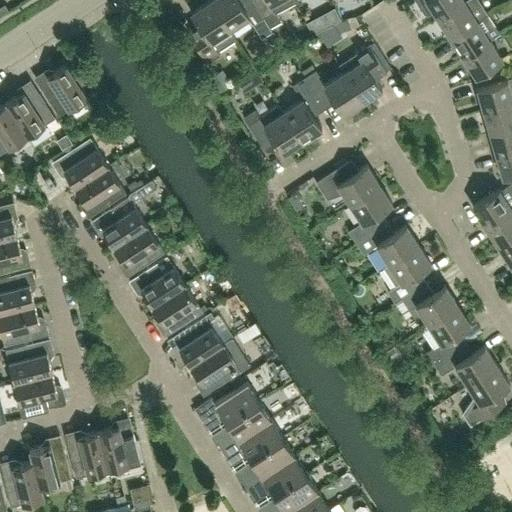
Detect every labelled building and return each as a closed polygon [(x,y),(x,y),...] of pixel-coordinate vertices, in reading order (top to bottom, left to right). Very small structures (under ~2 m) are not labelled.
[(236,38),(230,28),(211,0),(208,0),(191,12),(201,28),(190,35),(208,62),(220,54),(218,51),(236,38)] [(264,17),(253,0),(244,0),(241,2),(238,0),(211,0),(230,28),(248,16),(252,23),(264,17)] [(275,12),(295,1),(294,0),(253,0),(264,17),(270,27),(281,20),(275,12)] [(438,18),(464,1),(464,0),(415,0),(423,14),(428,14),(433,11),(438,18)] [(450,37),(477,20),(487,13),(478,0),(465,0),(464,1),(438,18),(450,37)] [(4,4),(0,6),(0,17),(9,12),(4,4)] [(321,28),(315,16),(306,21),(312,33),(321,28)] [(348,19),(333,24),(336,33),(351,28),(348,19)] [(491,26),(484,30),(477,20),(450,37),(463,56),(489,39),(497,35),(491,26)] [(502,59),(489,39),(463,56),(476,76),(502,59)] [(382,88),(371,71),(382,64),(369,44),(339,64),(343,71),(362,101),(382,88)] [(82,61),(73,67),(84,85),(94,79),(82,61)] [(87,96),(65,63),(47,75),(54,85),(44,91),(59,115),(87,96)] [(362,101),(343,71),(324,83),(316,69),(304,77),(321,104),(332,97),(343,113),(362,101)] [(322,127),(311,111),(321,104),(304,77),(292,84),(301,98),(283,110),(302,140),(322,127)] [(511,101),(511,77),(477,87),(483,110),(511,101)] [(55,117),(49,108),(40,94),(30,100),(23,91),(6,102),(27,135),(55,117)] [(511,125),(511,101),(483,110),(490,132),(511,125)] [(0,152),(27,135),(6,102),(0,105),(0,152)] [(302,140),(283,110),(278,103),(260,115),(255,108),(243,116),(260,143),(272,136),(282,152),(302,140)] [(511,149),(511,125),(490,132),(496,154),(511,149)] [(66,132),(56,138),(62,148),(72,141),(66,132)] [(108,164),(90,136),(66,151),(73,161),(63,168),(75,185),(108,164)] [(511,174),(511,149),(496,154),(503,177),(511,174)] [(350,202),(379,183),(367,164),(350,174),(343,163),(316,181),(328,198),(343,192),(350,202)] [(88,216),(126,192),(108,164),(75,185),(81,195),(80,197),(79,203),(88,216)] [(135,179),(128,184),(132,191),(144,183),(141,178),(136,181),(135,179)] [(485,225),(511,208),(511,207),(511,183),(511,182),(499,189),(499,188),(472,205),(485,225)] [(376,214),(392,203),(379,183),(350,202),(362,221),(348,230),(356,241),(383,224),(376,214)] [(146,223),(128,195),(105,211),(112,221),(102,227),(113,245),(146,223)] [(511,235),(511,208),(485,225),(498,244),(511,235)] [(0,238),(17,234),(12,214),(0,217),(0,216),(0,238)] [(164,251),(146,223),(113,245),(125,262),(134,256),(141,266),(164,251)] [(389,263),(419,244),(406,224),(389,235),(383,224),(356,241),(363,253),(377,244),(389,263)] [(11,258),(22,255),(17,234),(0,238),(0,272),(14,269),(11,258)] [(511,235),(498,244),(510,264),(511,262),(511,235)] [(422,284),(427,281),(420,271),(431,263),(419,244),(389,263),(382,267),(394,286),(387,290),(395,302),(401,298),(422,284)] [(364,254),(370,266),(382,260),(376,248),(364,254)] [(185,283),(167,255),(143,270),(150,280),(140,287),(152,304),(185,283)] [(0,311),(34,303),(29,282),(18,285),(15,274),(0,277),(0,311)] [(422,284),(401,298),(414,317),(421,313),(428,323),(458,304),(445,284),(433,292),(427,281),(422,284)] [(199,304),(185,283),(152,304),(163,322),(173,315),(180,326),(203,310),(199,304)] [(206,299),(199,304),(203,310),(210,306),(206,299)] [(28,326),(40,323),(34,303),(0,311),(0,328),(4,345),(31,338),(28,326)] [(458,304),(428,323),(421,327),(433,346),(426,351),(434,362),(461,345),(454,334),(470,324),(458,304)] [(211,310),(205,314),(211,322),(216,318),(211,310)] [(211,322),(205,314),(182,329),(189,339),(179,346),(190,363),(223,342),(211,322)] [(238,346),(258,335),(253,326),(233,337),(238,346)] [(218,385),(241,370),(249,364),(231,337),(223,342),(190,363),(201,381),(211,374),(218,385)] [(52,371),(47,351),(35,354),(32,342),(5,349),(14,381),(52,371)] [(467,383),(497,364),(484,345),(468,355),(461,345),(434,362),(442,374),(455,365),(467,383)] [(470,426),(500,406),(493,395),(510,384),(497,364),(467,383),(474,394),(461,413),(470,426)] [(265,365),(252,372),(260,389),(273,383),(265,365)] [(46,394),(57,391),(52,371),(14,381),(22,413),(49,406),(46,394)] [(227,420),(259,399),(247,380),(215,401),(212,396),(195,407),(203,420),(220,409),(227,420)] [(239,438),(271,417),(259,399),(227,420),(239,438)] [(250,456),(283,435),(271,417),(239,438),(250,456)] [(140,460),(133,433),(121,436),(119,425),(98,430),(108,468),(140,460)] [(108,468),(98,430),(78,435),(81,447),(69,450),(76,477),(108,468)] [(222,449),(235,440),(231,433),(218,442),(222,449)] [(262,474),(294,453),(283,435),(250,456),(262,474)] [(227,455),(240,447),(235,440),(222,449),(227,455)] [(72,478),(65,451),(53,454),(50,442),(29,448),(32,459),(33,459),(40,486),(65,480),(71,478),(72,478)] [(274,492),(306,472),(294,453),(262,474),(274,492)] [(33,459),(32,459),(13,465),(15,476),(4,479),(11,506),(43,498),(40,486),(33,459)] [(255,470),(241,478),(246,485),(259,476),(255,470)] [(286,511),(318,490),(306,472),(274,492),(286,511)] [(250,492),(263,483),(259,476),(246,485),(250,492)] [(71,478),(65,480),(68,489),(73,488),(71,478)] [(80,481),(75,482),(78,493),(83,492),(80,481)] [(286,511),(323,511),(330,508),(318,490),(286,511)] [(150,497),(134,501),(135,505),(139,507),(152,504),(150,497)]
